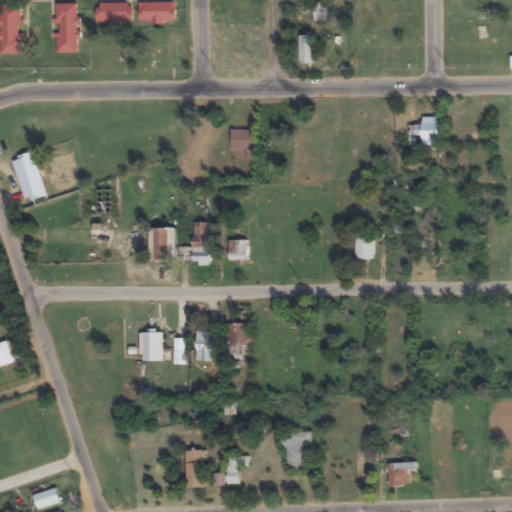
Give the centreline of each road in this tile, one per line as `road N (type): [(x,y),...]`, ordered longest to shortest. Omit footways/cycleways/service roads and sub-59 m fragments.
road 1 (residential): [(0,99),(511,84)]
road 2 (residential): [(31,299),(511,289)]
road 3 (residential): [(100,511),(0,209)]
